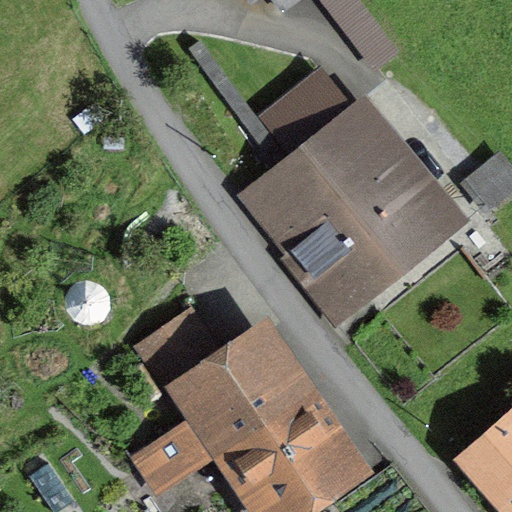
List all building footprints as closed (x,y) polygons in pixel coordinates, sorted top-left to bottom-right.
[(255,0),(274,0),(283,11),(297,0),(249,0),(252,3),(255,0)] [(328,50),(261,102),(283,132),(351,79),(328,50)] [(442,226),(352,113),(289,162),(381,274),(442,226)] [(467,183),(486,207),(511,185),(511,174),(498,158),(467,183)] [(304,278),(331,314),(381,274),(289,162),(257,187),(303,243),(295,249),(312,271),(304,278)] [(225,437),(274,511),(285,511),(348,470),(255,335),(187,381),(205,408),(142,451),(161,479),(225,437)] [(511,501),(511,430),(504,422),(469,452),(511,501)]
